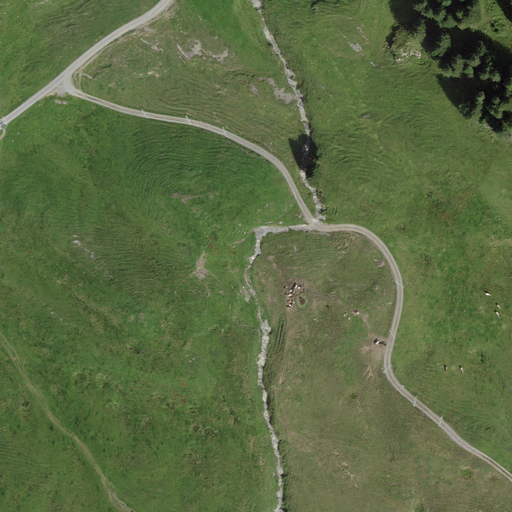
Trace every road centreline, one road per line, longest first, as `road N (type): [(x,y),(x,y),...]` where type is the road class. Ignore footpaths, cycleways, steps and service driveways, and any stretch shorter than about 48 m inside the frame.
road 1 (track): [(392,378),(388,356),(401,288),(373,236),(316,228),(266,155),(225,132),(141,114),(61,83)]
road 2 (track): [(392,378),(452,437),(511,478)]
road 3 (track): [(61,83),(166,0)]
